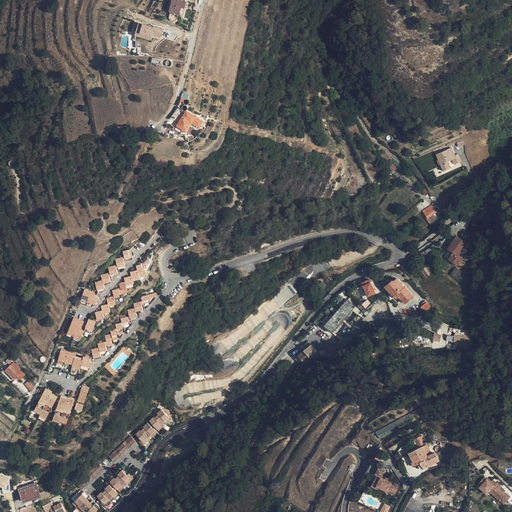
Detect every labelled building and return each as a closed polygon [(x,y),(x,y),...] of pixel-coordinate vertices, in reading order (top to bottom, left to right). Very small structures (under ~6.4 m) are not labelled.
[(186,1),(180,0),(172,0),(170,11),(179,13),(181,6),(184,7),(186,1)] [(169,16),(169,17),(169,19),(170,20),(172,21),(173,21),(174,21),(176,20),(177,18),(177,17),(177,16),(176,14),(174,13),(173,13),(172,13),(170,14),(169,16)] [(164,29),(135,20),(133,29),(137,31),(136,35),(152,40),(153,35),(161,37),(164,29)] [(186,111),(177,125),(186,131),(192,123),(195,117),(186,111)] [(203,121),(195,117),(192,123),(199,127),(203,121)] [(395,135),(401,140),(404,136),(398,131),(395,135)] [(441,166),(449,163),(448,161),(453,159),(456,157),(454,153),(452,148),(436,154),(441,166)] [(384,165),(387,169),(391,166),(390,164),(393,162),(391,159),(384,165)] [(391,166),(387,169),(385,171),(389,174),(395,168),(392,165),(391,166)] [(109,190),(108,191),(107,193),(107,194),(107,196),(108,197),(110,198),(111,198),(113,198),(114,197),(115,196),(116,195),(116,194),(116,192),(115,191),(114,190),(113,189),(112,189),(110,189),(109,190)] [(491,196),(486,191),(475,202),(482,208),(487,202),(487,201),(491,196)] [(492,200),(498,206),(502,202),(496,196),(492,200)] [(426,218),(430,223),(440,216),(439,214),(441,212),(438,208),(436,210),(431,204),(423,211),(427,217),(426,218)] [(450,250),(449,251),(453,254),(451,256),(449,259),(458,265),(462,258),(459,256),(467,243),(457,237),(449,249),(450,250)] [(131,252),(124,254),(124,257),(126,264),(134,263),(131,252)] [(116,262),(118,269),(119,272),(119,273),(126,271),(123,261),(116,262)] [(424,278),(428,276),(424,271),(426,269),(424,267),(419,271),(424,278)] [(465,286),(471,280),(457,268),(451,275),(465,286)] [(116,269),(110,271),(110,275),(110,276),(111,280),(112,281),(119,279),(117,272),(116,269)] [(139,273),(132,275),(133,279),(134,285),(142,283),(141,279),(140,276),(139,273)] [(404,303),(413,296),(405,286),(404,286),(397,278),(393,281),(392,280),(385,286),(394,297),(394,296),(395,298),(396,298),(397,298),(398,298),(399,297),(404,303)] [(125,281),(126,285),(127,289),(135,287),(134,285),(133,279),(125,281)] [(370,282),(363,285),(368,296),(375,293),(370,282)] [(92,296),(93,293),(86,290),(80,304),(91,309),(98,304),(99,300),(95,297),(92,296)] [(123,291),(123,292),(113,294),(115,299),(115,301),(121,300),(121,298),(125,297),(124,294),(123,291)] [(143,295),(144,301),(145,303),(153,301),(152,299),(152,298),(152,297),(151,293),(143,295)] [(107,301),(109,305),(110,309),(117,307),(115,301),(115,299),(107,301)] [(352,310),(354,306),(347,299),(324,325),(332,332),(352,310)] [(136,303),(137,308),(137,307),(139,313),(145,311),(144,304),(143,301),(136,303)] [(427,304),(428,303),(427,302),(421,307),(424,311),(429,307),(427,304)] [(102,307),(103,312),(104,316),(111,314),(110,311),(110,309),(109,305),(102,307)] [(360,311),(354,306),(352,310),(357,314),(360,311)] [(137,307),(137,308),(130,309),(130,311),(131,314),(132,320),(140,318),(139,313),(137,307)] [(103,312),(99,313),(97,319),(96,322),(97,322),(98,322),(101,321),(105,320),(104,318),(104,316),(103,312)] [(122,318),(123,322),(124,325),(131,324),(130,316),(122,318)] [(73,318),(67,334),(81,340),(84,332),(81,330),(84,323),(73,318)] [(113,334),(111,335),(112,338),(114,337),(114,341),(115,341),(119,340),(118,332),(119,332),(118,328),(112,330),(113,334)] [(466,336),(454,336),(454,345),(466,345),(466,336)] [(426,341),(427,341),(427,337),(414,337),(414,342),(414,347),(426,347),(426,341)] [(99,343),(100,348),(102,354),(109,352),(107,345),(106,341),(99,343)] [(317,353),(311,345),(298,356),(303,362),(308,357),(310,359),(317,353)] [(93,350),(93,351),(94,353),(95,358),(102,356),(102,354),(100,348),(93,350)] [(58,360),(65,362),(73,364),(75,357),(76,353),(61,349),(58,360)] [(72,366),(80,369),(80,368),(81,364),(83,359),(75,357),(73,364),(72,366)] [(13,363),(11,365),(20,374),(22,372),(13,363)] [(20,374),(11,365),(7,369),(15,378),(20,374)] [(33,389),(34,388),(26,379),(23,382),(30,390),(31,391),(33,389)] [(82,410),(90,387),(83,386),(75,408),(82,410)] [(46,388),(34,410),(40,414),(40,415),(46,418),(50,410),(52,411),(52,407),(58,396),(51,393),(53,391),(46,388)] [(71,410),(74,399),(68,397),(67,399),(60,396),(57,407),(54,410),(56,411),(53,419),(60,422),(60,420),(66,423),(71,410)] [(164,422),(168,418),(161,410),(157,414),(158,415),(164,422)] [(161,426),(165,422),(164,422),(158,415),(154,419),(160,425),(161,426)] [(160,425),(154,419),(153,418),(149,422),(156,429),(160,425)] [(396,425),(400,423),(399,420),(377,431),(380,438),(398,429),(396,425)] [(151,435),(155,431),(148,424),(144,427),(144,428),(151,435)] [(147,439),(151,435),(144,428),(141,432),(147,439)] [(416,428),(412,431),(413,433),(409,436),(410,437),(418,432),(416,428)] [(136,435),(141,440),(143,442),(147,439),(141,432),(140,431),(136,435)] [(125,447),(127,450),(135,442),(130,437),(129,438),(132,440),(125,447)] [(415,440),(419,449),(423,447),(420,441),(422,440),(421,437),(415,440)] [(114,462),(127,450),(125,447),(132,440),(129,438),(109,457),(114,462)] [(193,441),(192,442),(190,443),(182,449),(179,452),(170,459),(176,466),(183,461),(187,458),(189,461),(201,451),(193,441)] [(428,445),(423,447),(428,456),(432,454),(428,445)] [(428,456),(423,447),(419,449),(418,449),(423,455),(432,465),(439,461),(439,460),(436,454),(435,453),(432,454),(428,456)] [(428,466),(432,465),(423,455),(418,449),(412,452),(411,451),(408,452),(409,454),(410,453),(414,462),(416,461),(418,464),(420,463),(422,467),(427,465),(428,466)] [(380,450),(377,458),(383,460),(386,453),(380,450)] [(439,460),(445,457),(442,451),(436,454),(439,460)] [(185,464),(189,461),(187,458),(183,461),(176,466),(177,467),(184,462),(185,464)] [(103,469),(98,464),(77,484),(82,489),(103,469)] [(385,472),(379,469),(376,475),(377,476),(373,484),(378,486),(378,484),(382,486),(380,488),(380,490),(386,493),(387,492),(394,495),(398,487),(389,482),(385,480),(382,478),(385,472)] [(118,474),(119,476),(125,482),(129,478),(127,476),(122,471),(118,474)] [(122,486),(125,482),(119,476),(115,479),(122,486)] [(13,489),(13,483),(12,482),(12,478),(5,477),(5,481),(8,482),(8,489),(13,489)] [(122,486),(115,479),(114,478),(110,482),(119,491),(123,487),(122,486)] [(491,482),(488,480),(485,483),(488,485),(485,489),(484,491),(491,497),(493,494),(500,486),(497,483),(495,484),(495,485),(491,482)] [(20,488),(24,500),(39,495),(36,487),(39,486),(37,483),(20,488)] [(103,487),(106,490),(113,497),(114,498),(118,494),(107,483),(103,487)] [(506,491),(500,486),(493,494),(499,499),(504,504),(510,497),(508,495),(504,492),(506,491)] [(109,500),(113,497),(106,490),(102,493),(109,500)] [(491,497),(484,491),(482,492),(489,499),(491,497)] [(111,503),(110,502),(109,500),(102,493),(101,492),(97,496),(102,501),(101,503),(106,508),(111,503)] [(82,494),(79,496),(74,501),(73,502),(78,506),(85,499),(86,498),(82,494)] [(78,506),(81,510),(89,503),(85,499),(78,506)] [(50,511),(65,511),(61,503),(53,507),(51,502),(43,507),(45,511),(46,511),(50,510),(50,511)] [(81,510),(83,511),(86,511),(92,506),(89,503),(81,510)] [(388,511),(391,506),(385,503),(380,511),(388,511)]
